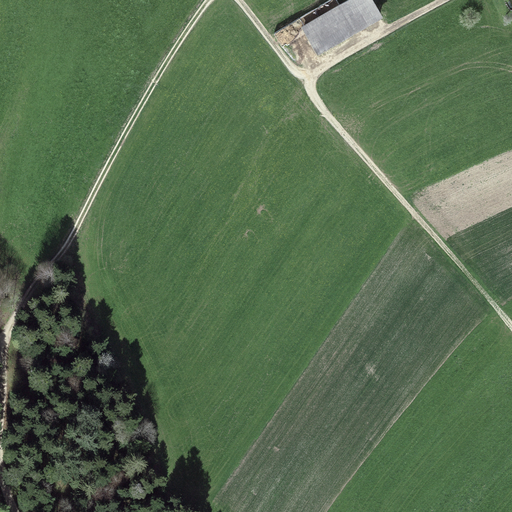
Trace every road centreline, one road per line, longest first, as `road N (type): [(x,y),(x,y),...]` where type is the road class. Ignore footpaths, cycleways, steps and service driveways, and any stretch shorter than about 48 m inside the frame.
road 1 (track): [(208,0),(69,240),(27,294),(3,350)]
road 2 (track): [(310,74),(317,103),(511,327)]
road 3 (track): [(441,0),(310,74),(285,61),(239,0)]
